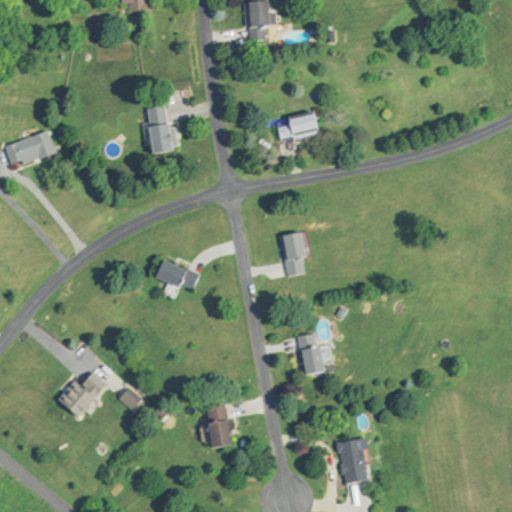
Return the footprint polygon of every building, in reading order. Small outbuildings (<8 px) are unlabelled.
[(240,0),(241,38),(261,37),(259,0),(240,0)] [(162,151),(160,105),(138,107),(140,152),(162,151)] [(277,119),(287,142),(312,132),(302,109),(277,119)] [(0,148),(5,166),(50,153),(43,130),(0,142),(0,148)] [(298,272),(293,231),(273,233),(278,275),(298,272)] [(144,275),(184,293),(192,275),(152,258),(144,275)] [(290,335),(295,375),(315,372),(310,332),(290,335)] [(49,400),(70,419),(102,383),(112,392),(121,383),(109,373),(103,379),(93,370),(83,381),(78,376),(72,383),(68,379),(49,400)] [(195,406),(201,448),(225,444),(218,402),(195,406)] [(337,484),(365,478),(356,437),(328,443),(337,484)]
